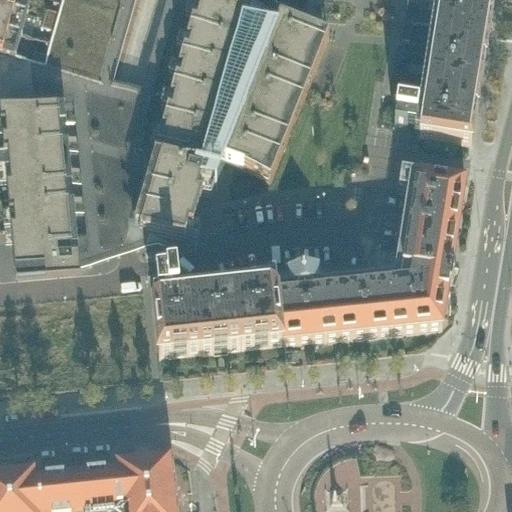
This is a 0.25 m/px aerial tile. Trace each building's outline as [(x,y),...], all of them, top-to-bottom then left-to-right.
[(0,0),(0,9),(7,12),(28,18),(33,0),(0,0)] [(57,26),(55,35),(49,56),(48,58),(45,67),(45,69),(31,64),(35,109),(75,106),(90,267),(140,251),(147,248),(146,248),(150,234),(185,245),(189,232),(193,233),(203,200),(199,199),(202,189),(206,190),(207,189),(217,192),(258,210),(265,193),(275,169),(304,94),(325,43),(317,40),(280,25),(276,35),(268,33),(271,22),(275,10),(257,4),(253,3),(252,3),(252,0),(64,0),(60,17),(57,26)] [(472,149),(495,0),(442,0),(428,89),(423,88),(419,115),(398,111),(395,132),(421,136),(420,141),(422,141),(470,149),(472,149)] [(28,18),(7,12),(0,9),(0,32),(22,39),(28,18)] [(60,17),(57,16),(47,13),(44,23),(57,26),(60,17)] [(55,35),(57,26),(44,23),(42,32),(55,35)] [(410,45),(413,28),(404,26),(402,43),(410,45)] [(0,55),(16,60),(16,59),(22,39),(0,32),(0,55)] [(45,67),(48,58),(35,55),(33,64),(45,67)] [(409,86),(411,78),(402,76),(401,85),(409,86)] [(14,259),(17,287),(82,280),(81,271),(90,267),(75,106),(35,109),(1,112),(1,127),(6,126),(7,141),(3,141),(4,157),(9,156),(12,189),(7,189),(10,217),(14,216),(17,248),(13,249),(14,259)] [(279,302),(285,351),(286,351),(286,350),(443,333),(450,289),(452,290),(452,287),(450,286),(452,277),(454,277),(454,276),(454,274),(452,273),(459,228),(466,187),(443,184),(420,180),(418,180),(401,288),(350,294),(279,302)] [(296,278),(292,278),(288,279),(290,294),(321,290),(319,275),(296,278)] [(285,351),(279,302),(241,305),(240,295),(179,302),(177,281),(156,283),(159,304),(157,304),(157,309),(153,310),(159,364),(283,350),(283,351),(285,351)] [(176,511),(176,507),(175,497),(171,464),(140,467),(135,466),(129,467),(124,469),(116,470),(117,477),(36,485),(35,478),(0,482),(0,511),(176,511)]
